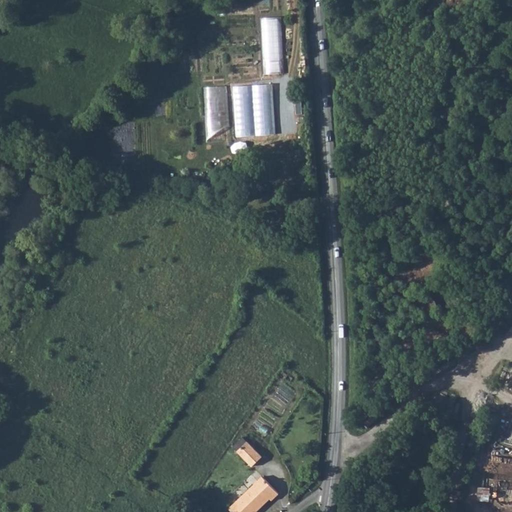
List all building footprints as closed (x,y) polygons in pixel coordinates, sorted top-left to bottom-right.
[(265,72),(283,73),(283,16),(265,16),(265,72)] [(248,128),(268,128),(268,82),(248,82),(248,128)] [(207,140),(230,140),(229,85),(207,85),(207,140)] [(238,451),(253,466),(263,456),(248,441),(238,451)] [(263,476),(232,507),(236,511),(252,511),(254,511),(256,511),(271,498),(272,500),(280,493),(263,476)]
